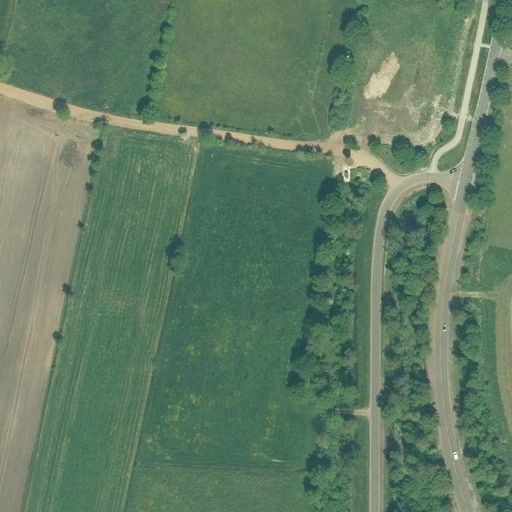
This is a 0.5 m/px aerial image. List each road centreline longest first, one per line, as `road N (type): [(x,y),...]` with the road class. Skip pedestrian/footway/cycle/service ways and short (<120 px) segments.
road 1 (track): [(343,151),(97,118),(0,89)]
road 2 (tertiary): [(467,511),(446,435),(440,350),(442,294),(464,185)]
road 3 (tertiary): [(373,511),(378,246),(384,211),(399,187)]
road 4 (tertiary): [(464,185),(494,53)]
